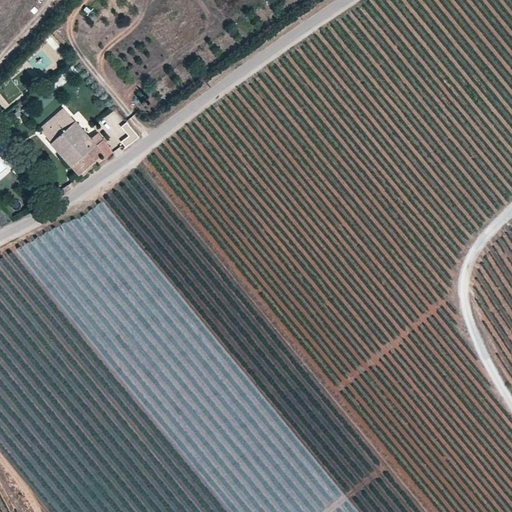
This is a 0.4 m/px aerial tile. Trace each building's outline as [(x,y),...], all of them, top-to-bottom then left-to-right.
[(56,90),(68,80),(63,75),(52,85),(56,90)] [(89,139),(64,108),(48,121),(59,135),(50,142),(77,174),(102,154),(105,158),(113,151),(97,133),(89,139)] [(120,125),(127,134),(120,140),(126,147),(139,136),(126,120),(120,125)] [(59,135),(48,121),(39,128),(50,142),(59,135)] [(22,159),(15,151),(8,157),(14,166),(22,159)]
